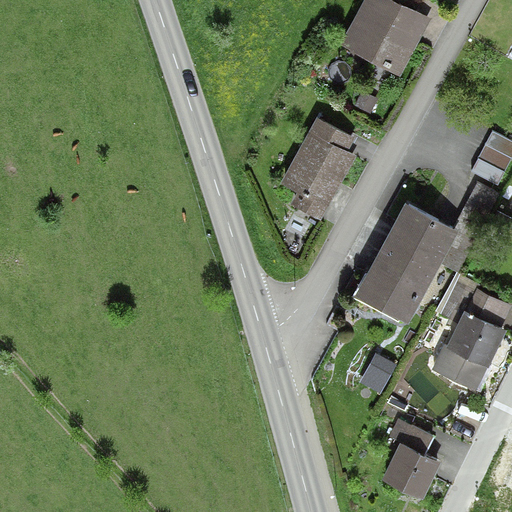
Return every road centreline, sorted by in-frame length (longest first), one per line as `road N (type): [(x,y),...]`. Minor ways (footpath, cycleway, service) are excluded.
road 1 (residential): [(474,0),(315,291),(262,333)]
road 2 (secondary): [(151,0),(262,333)]
road 3 (secondary): [(262,333),(311,511)]
road 4 (residential): [(511,390),(450,511)]
